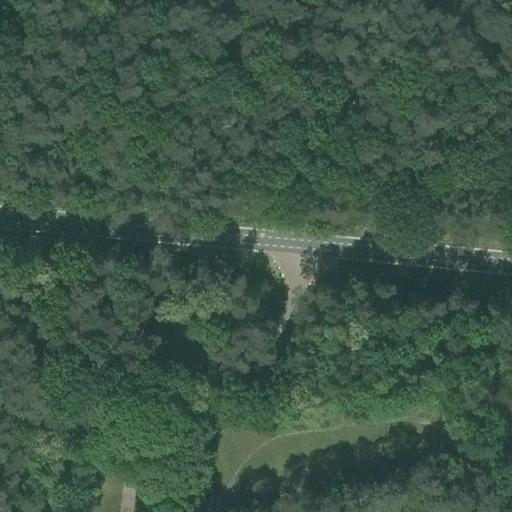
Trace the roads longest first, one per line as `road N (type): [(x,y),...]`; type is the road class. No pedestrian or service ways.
road 1 (unclassified): [(48,511),(66,420),(88,385),(146,346),(264,356),(282,339),(295,304),(303,243)]
road 2 (tertiary): [(0,210),(303,243)]
road 3 (tertiary): [(303,243),(511,262)]
